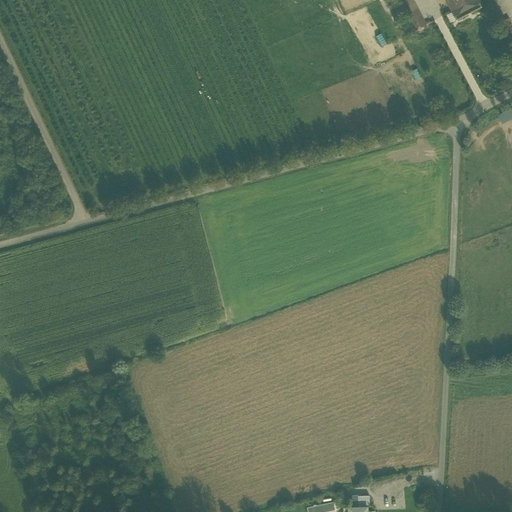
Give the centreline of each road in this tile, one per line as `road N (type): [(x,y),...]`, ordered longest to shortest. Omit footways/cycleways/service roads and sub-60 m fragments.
road 1 (unclassified): [(466,115),(0,244)]
road 2 (unclassified): [(439,511),(466,115)]
road 3 (track): [(85,221),(0,41)]
